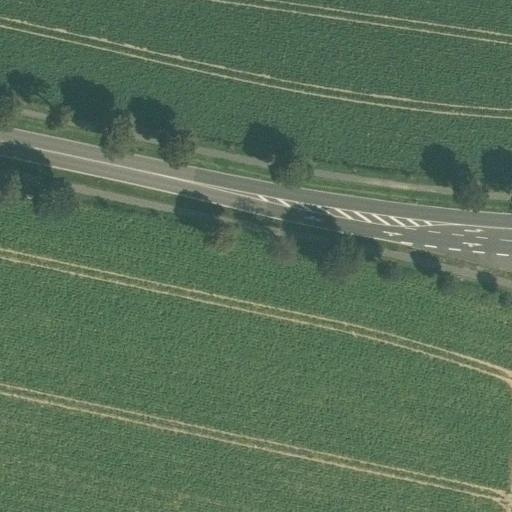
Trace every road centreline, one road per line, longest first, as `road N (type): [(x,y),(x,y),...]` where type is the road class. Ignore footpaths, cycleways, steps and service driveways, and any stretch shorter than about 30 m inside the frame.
road 1 (secondary): [(511,221),(205,186)]
road 2 (secondary): [(205,186),(254,205),(474,246)]
road 3 (secondary): [(0,147),(205,186)]
